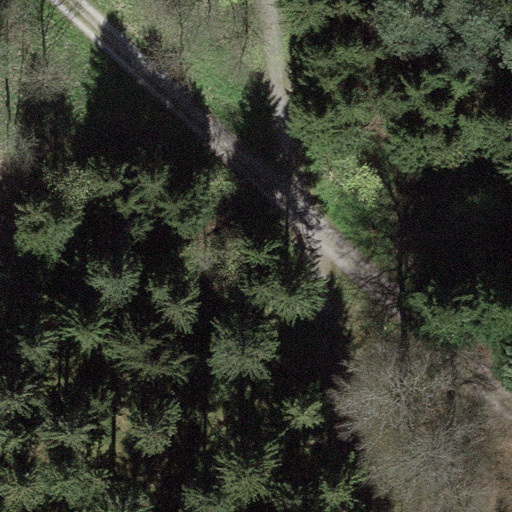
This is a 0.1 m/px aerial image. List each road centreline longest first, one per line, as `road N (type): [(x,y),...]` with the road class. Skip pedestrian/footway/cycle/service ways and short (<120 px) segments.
road 1 (track): [(511,421),(72,0)]
road 2 (track): [(362,511),(316,229),(267,0)]
